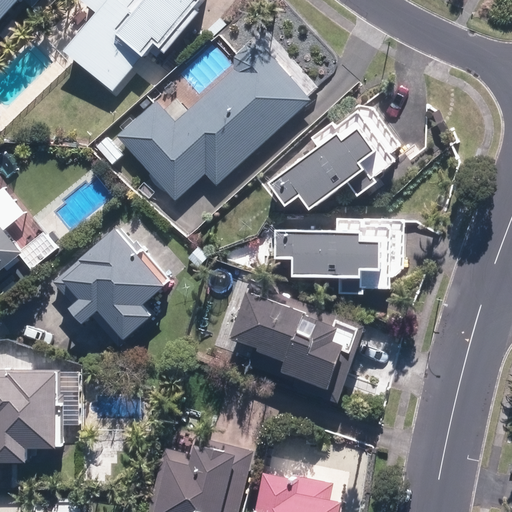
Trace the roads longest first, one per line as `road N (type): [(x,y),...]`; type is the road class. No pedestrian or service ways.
road 1 (residential): [(486,291),(432,511)]
road 2 (residential): [(365,0),(511,73)]
